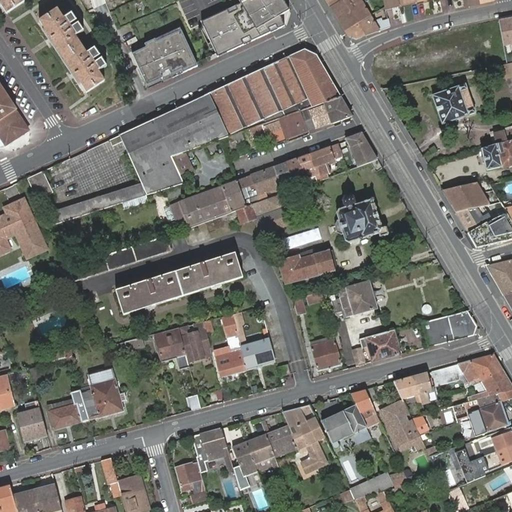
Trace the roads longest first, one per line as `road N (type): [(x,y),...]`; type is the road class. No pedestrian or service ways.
road 1 (residential): [(153,434),(451,354),(489,340),(500,317)]
road 2 (residential): [(66,142),(301,34),(317,8)]
road 3 (residential): [(200,183),(378,112)]
road 4 (secondary): [(468,263),(378,112)]
road 5 (residential): [(346,59),(398,32),(511,4)]
road 6 (residential): [(0,475),(153,434)]
road 7 (residential): [(0,41),(66,142)]
